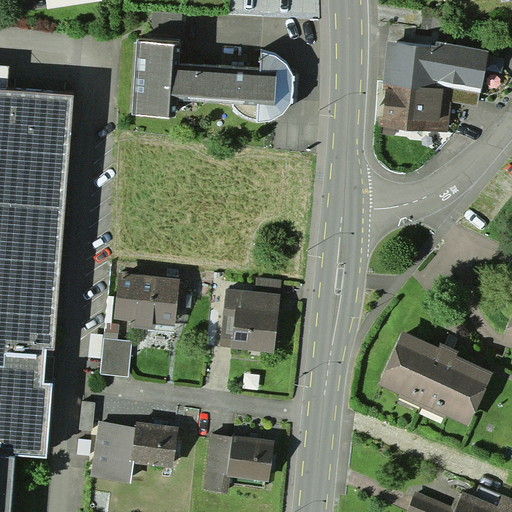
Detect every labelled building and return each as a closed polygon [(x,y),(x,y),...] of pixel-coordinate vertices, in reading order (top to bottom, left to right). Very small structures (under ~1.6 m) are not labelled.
[(101,0),(46,0),(47,9),(102,0),(101,0)] [(455,11),(425,7),(421,34),(451,38),(455,11)] [(182,13),(152,11),(150,43),(180,45),(182,13)] [(436,46),(387,40),(383,90),(386,90),(383,116),(380,116),(378,126),(383,126),(396,127),(449,132),(452,102),(477,106),(480,93),(481,93),(489,51),(437,41),(436,46)] [(150,43),(137,42),(132,115),(175,116),(176,100),(232,103),(258,105),(256,119),(256,122),(265,122),(271,120),(275,120),(284,113),(291,104),(293,97),(293,95),(294,89),(294,85),(294,76),(286,64),(276,56),(261,52),(260,67),(179,64),(180,45),(150,43)] [(0,88),(8,89),(9,66),(0,65),(0,88)] [(47,458),(74,95),(8,89),(0,88),(0,511),(10,511),(15,456),(47,458)] [(254,119),(256,119),(258,105),(232,103),(233,106),(233,107),(235,110),(238,112),(240,114),(244,116),(248,117),(252,118),(254,119)] [(395,136),(396,127),(383,126),(383,134),(395,136)] [(156,323),(175,325),(180,278),(119,272),(114,319),(132,320),(131,327),(155,330),(156,323)] [(281,294),(282,280),(257,277),(255,291),(281,294)] [(220,346),(274,352),(281,294),(255,291),(226,288),(220,346)] [(511,315),(500,343),(511,348),(511,315)] [(119,323),(106,322),(104,334),(104,338),(118,339),(119,323)] [(439,347),(403,330),(378,385),(400,394),(398,397),(445,418),(446,416),(468,426),(493,372),(457,356),(459,351),(441,343),(439,347)] [(104,338),(104,334),(91,333),(89,357),(102,358),(104,338)] [(118,339),(104,338),(102,358),(101,373),(129,376),(133,340),(118,339)] [(131,460),(135,426),(99,421),(91,477),(131,483),(134,462),(134,460),(131,460)] [(173,468),(179,427),(136,421),(135,426),(131,460),(134,460),(134,462),(173,468)] [(228,475),(233,436),(211,433),(204,489),(229,493),(231,475),(228,475)] [(233,434),(233,436),(228,475),(231,475),(269,481),(275,440),(233,434)] [(454,511),(456,508),(416,491),(406,511),(454,511)] [(456,508),(454,511),(511,511),(511,497),(503,494),(498,506),(463,492),(456,508)]
